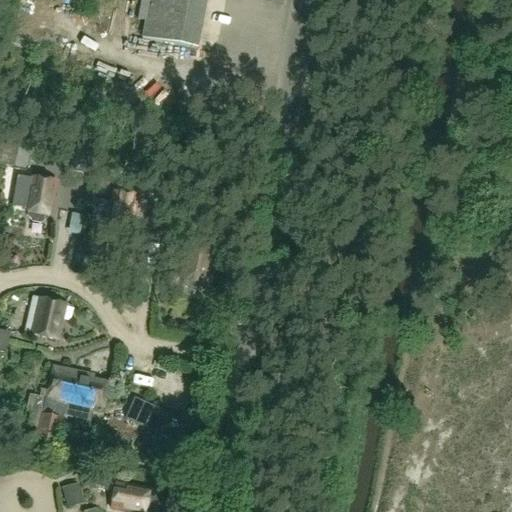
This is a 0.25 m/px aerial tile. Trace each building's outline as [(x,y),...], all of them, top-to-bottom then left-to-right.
[(148,0),(148,1),(141,0),(140,0),(136,21),(144,22),(140,37),(194,48),(204,0),(148,0)] [(50,217),(53,182),(28,180),(25,215),(28,215),(28,218),(32,225),(41,225),(46,220),(47,217),(50,217)] [(133,232),(138,198),(114,194),(108,228),(111,228),(110,232),(114,238),(123,240),(129,235),(129,232),(133,232)] [(67,199),(65,216),(81,217),(83,201),(67,199)] [(205,287),(212,253),(188,247),(180,281),(184,282),(183,286),(187,292),(195,294),(201,290),(202,286),(205,287)] [(56,342),(63,306),(36,300),(28,336),(56,342)] [(56,444),(65,405),(91,410),(92,406),(103,409),(108,385),(92,381),(92,377),(52,369),(45,401),(29,398),(26,413),(38,415),(33,439),(56,444)] [(147,496),(148,493),(113,486),(109,511),(115,511),(151,511),(153,511),(155,503),(151,497),(147,496)]
